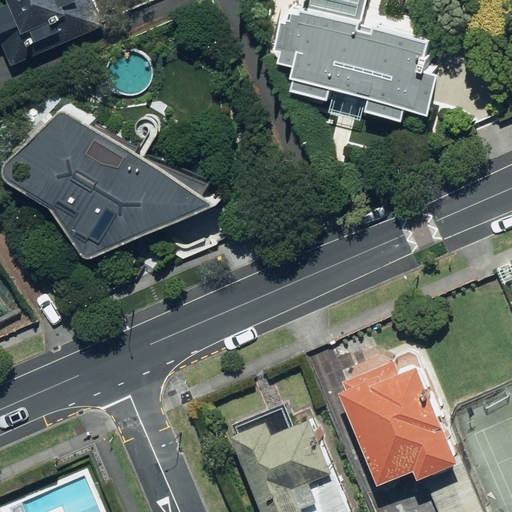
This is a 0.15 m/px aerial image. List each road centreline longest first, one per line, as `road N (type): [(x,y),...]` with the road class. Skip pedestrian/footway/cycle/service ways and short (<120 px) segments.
road 1 (unclassified): [(116,359),(511,186)]
road 2 (residential): [(180,511),(116,359)]
road 3 (unclassified): [(0,410),(116,359)]
